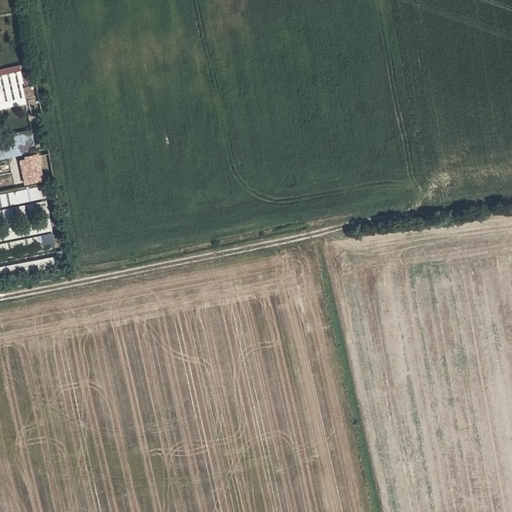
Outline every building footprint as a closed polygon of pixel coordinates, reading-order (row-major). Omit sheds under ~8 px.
[(20,87),(0,91),(0,107),(23,102),(20,87)] [(0,135),(0,158),(21,154),(22,157),(34,154),(28,130),(0,135)] [(34,154),(22,157),(27,183),(40,180),(34,154)] [(0,194),(38,186),(39,191),(42,190),(40,183),(0,191),(0,194)] [(33,245),(42,243),(41,235),(31,237),(33,245)]
